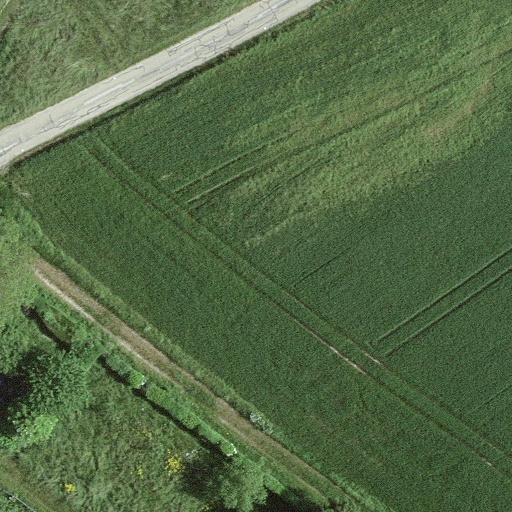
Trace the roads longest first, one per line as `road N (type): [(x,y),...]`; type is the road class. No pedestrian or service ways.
road 1 (track): [(0,237),(355,511)]
road 2 (unclassified): [(291,0),(0,157)]
